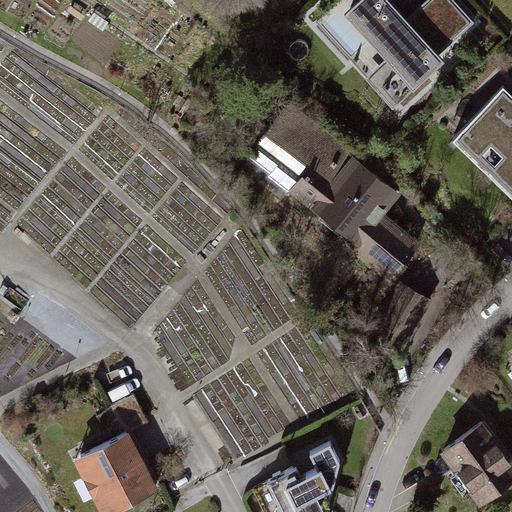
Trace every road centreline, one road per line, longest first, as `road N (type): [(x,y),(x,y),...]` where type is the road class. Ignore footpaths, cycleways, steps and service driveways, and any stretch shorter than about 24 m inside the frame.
road 1 (residential): [(237,511),(182,402),(11,252)]
road 2 (residential): [(511,307),(481,330),(401,442),(378,511)]
